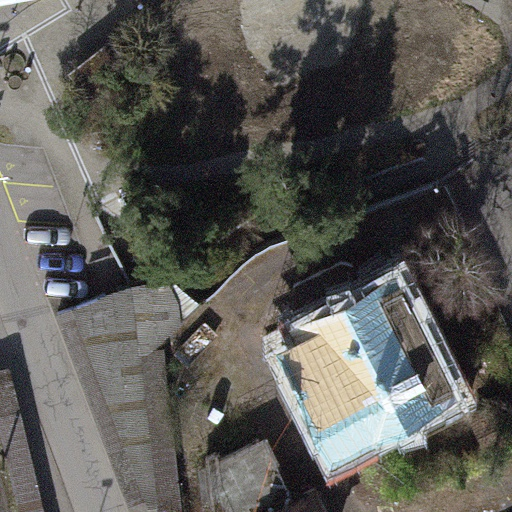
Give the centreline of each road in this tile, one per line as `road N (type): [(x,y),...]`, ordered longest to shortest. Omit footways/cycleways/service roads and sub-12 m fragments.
road 1 (residential): [(0,237),(102,511)]
road 2 (residential): [(511,289),(489,225),(502,165),(511,159)]
